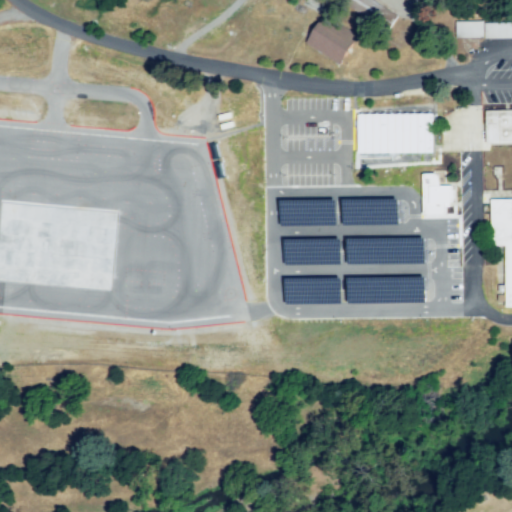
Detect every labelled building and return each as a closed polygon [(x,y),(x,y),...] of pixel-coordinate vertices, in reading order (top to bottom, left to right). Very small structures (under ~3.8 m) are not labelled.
[(302,44),(338,64),(355,35),(319,15),(302,44)] [(448,19),(511,21),(511,35),(448,33),(448,19)] [(487,108),(511,107),(511,139),(487,140),(487,108)] [(357,153),(432,152),(432,112),(357,114),(357,153)] [(425,173),(443,173),(443,184),(458,183),(458,208),(450,208),(450,219),(425,220),(425,173)] [(490,201),(511,201),(511,307),(508,307),(508,251),(490,251),(490,201)]
